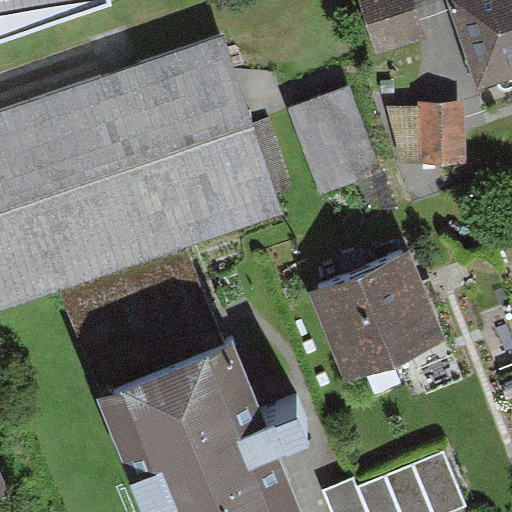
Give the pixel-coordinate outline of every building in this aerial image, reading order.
[(0,0),(0,31),(92,0),(0,0)] [(427,39),(414,0),(359,0),(377,55),(427,39)] [(511,0),(450,0),(479,87),(511,76),(511,0)] [(0,309),(62,288),(102,395),(225,345),(187,247),(285,214),(222,35),(0,111),(0,309)] [(285,100),(319,190),(385,165),(351,76),(285,100)] [(466,164),(464,101),(418,101),(418,106),(387,108),(403,166),(466,164)] [(345,373),(444,332),(408,247),(310,287),(345,373)] [(225,345),(102,395),(94,398),(142,511),(300,511),(269,438),(301,425),(289,398),(260,410),(231,342),(225,345)] [(324,489),(333,511),(448,511),(466,505),(444,451),(359,486),(355,476),(324,489)] [(0,504),(14,498),(0,464),(0,504)]
